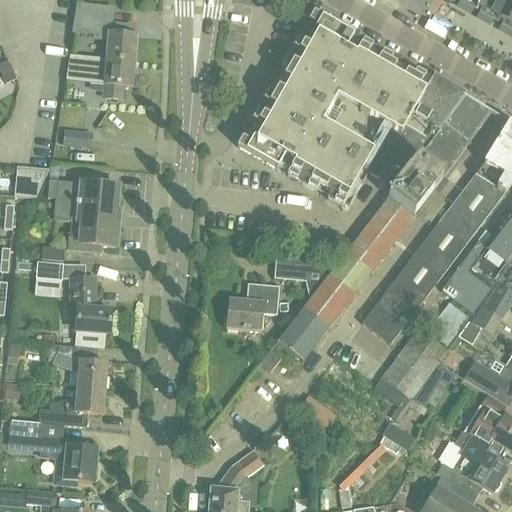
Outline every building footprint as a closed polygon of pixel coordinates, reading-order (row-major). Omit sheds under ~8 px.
[(511,0),(464,0),(511,27),(511,0)] [(108,61),(134,64),(137,38),(131,38),(132,27),(111,25),(112,10),(76,7),(74,34),(96,36),(95,40),(110,42),(108,61)] [(332,114),(370,48),(314,15),(276,82),(332,114)] [(370,48),(332,114),(294,181),(343,208),(358,181),(363,183),(362,184),(363,185),(369,174),(391,137),(406,145),(419,121),(413,117),(432,84),(431,84),(370,48)] [(134,64),(108,61),(85,59),(84,70),(97,71),(97,72),(107,73),(105,100),(121,101),(122,88),(132,89),(134,64)] [(0,66),(0,74),(1,77),(12,72),(8,63),(7,63),(0,66)] [(12,72),(1,77),(5,86),(16,81),(12,72)] [(434,79),(431,84),(432,84),(413,117),(419,121),(406,145),(391,137),(369,174),(395,189),(437,134),(464,97),(434,79)] [(332,114),(276,82),(238,149),(294,181),(332,114)] [(437,134),(395,189),(396,189),(277,344),(302,363),(491,116),(492,116),(493,114),(464,97),(437,134)] [(70,155),(83,156),(83,165),(119,168),(119,160),(126,160),(130,114),(87,110),(85,132),(72,131),(70,155)] [(389,346),(511,185),(511,125),(509,123),(483,165),(361,325),(389,346)] [(31,170),(28,199),(35,200),(37,198),(47,175),(48,172),(48,171),(31,170)] [(49,183),(47,201),(55,202),(53,225),(71,226),(69,240),(68,253),(99,256),(100,249),(117,251),(117,244),(118,229),(120,229),(122,214),(116,213),(119,189),(81,186),(49,183)] [(6,207),(5,219),(13,220),(14,208),(6,207)] [(508,267),(511,261),(511,210),(509,215),(484,248),(478,243),(440,293),(472,317),(508,267)] [(3,231),(11,232),(13,220),(5,219),(3,231)] [(9,263),(10,251),(2,250),(1,262),(9,263)] [(64,252),(42,250),(41,263),(63,265),(64,252)] [(288,259),(287,266),(275,265),(274,280),(306,283),(307,268),(296,267),(297,260),(288,259)] [(0,270),(0,274),(8,275),(9,263),(1,262),(0,270)] [(37,266),(36,281),(62,284),(63,268),(37,266)] [(110,336),(111,312),(95,312),(95,282),(71,282),(71,322),(77,322),(76,335),(110,336)] [(511,292),(498,285),(486,301),(480,309),(501,322),(511,302),(511,292)] [(276,317),(278,289),(248,287),(246,302),(228,301),(226,331),(261,335),(262,316),(276,317)] [(501,322),(480,309),(457,338),(472,347),(482,332),(491,338),(501,322)] [(382,379),(411,400),(422,385),(446,351),(417,330),(382,379)] [(269,375),(279,362),(269,354),(258,367),(269,375)] [(78,389),(105,391),(107,366),(81,363),(80,364),(58,355),(54,365),(80,375),(78,389)] [(511,371),(505,368),(499,378),(476,364),(464,383),(488,397),(488,396),(497,402),(503,392),(507,394),(505,397),(511,401),(511,371)] [(414,402),(411,400),(382,379),(375,389),(399,407),(390,419),(397,425),(414,402)] [(105,391),(78,389),(77,404),(51,408),(52,414),(41,413),(39,425),(65,428),(85,430),(87,416),(102,417),(105,391)] [(488,396),(488,397),(479,411),(491,418),(488,423),(481,419),(470,437),(500,456),(504,450),(511,455),(511,422),(505,418),(502,424),(499,422),(507,408),(497,402),(488,396)] [(336,418),(308,398),(296,415),(314,429),(310,434),(319,440),(336,418)] [(65,428),(39,425),(11,423),(9,438),(10,439),(9,445),(40,448),(39,459),(57,460),(55,486),(77,488),(77,483),(93,485),(96,451),(79,449),(79,444),(63,443),(65,428)] [(384,438),(379,446),(396,456),(398,454),(404,458),(405,456),(415,440),(390,425),(382,437),(384,438)] [(457,475),(451,485),(476,500),(482,490),(491,495),(507,470),(502,467),(506,460),(500,457),(500,456),(470,437),(469,438),(462,433),(454,446),(464,453),(452,472),(457,475)] [(385,452),(379,446),(337,486),(343,492),(338,492),(340,510),(351,509),(348,489),(385,452)] [(211,491),(209,511),(248,511),(249,506),(255,507),(257,484),(250,483),(249,483),(246,481),(263,468),(253,454),(231,470),(219,487),(218,492),(211,491)] [(476,500),(451,485),(445,495),(438,490),(424,511),(472,511),(469,510),(476,500)] [(54,511),(57,495),(27,492),(26,504),(26,506),(41,508),(40,511),(54,511)]
